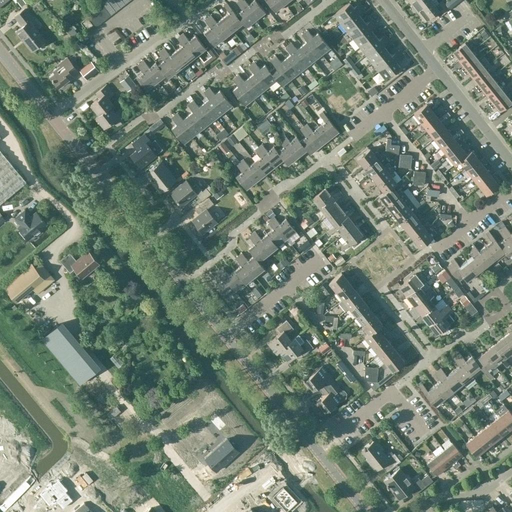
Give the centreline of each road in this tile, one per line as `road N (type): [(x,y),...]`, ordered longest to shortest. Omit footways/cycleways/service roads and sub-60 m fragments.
road 1 (unclassified): [(225,335),(51,117)]
road 2 (residential): [(51,117),(212,0)]
road 3 (unclassified): [(316,450),(225,335)]
road 4 (residential): [(511,163),(435,70)]
